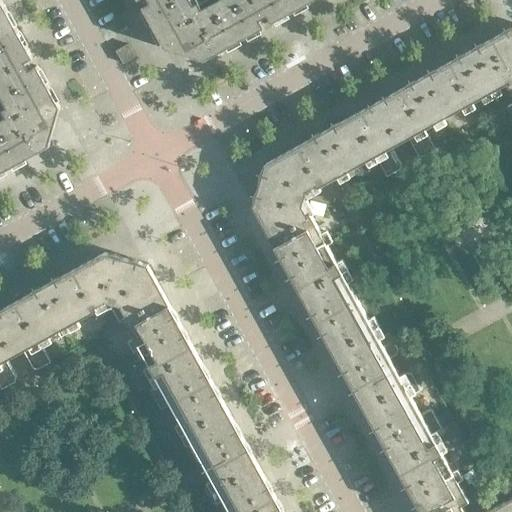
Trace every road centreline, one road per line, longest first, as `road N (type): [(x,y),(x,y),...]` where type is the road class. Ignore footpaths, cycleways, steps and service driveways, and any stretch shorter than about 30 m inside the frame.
road 1 (residential): [(353,511),(156,158)]
road 2 (residential): [(156,158),(443,0)]
road 3 (residential): [(156,158),(68,0)]
road 4 (residential): [(0,246),(156,158)]
